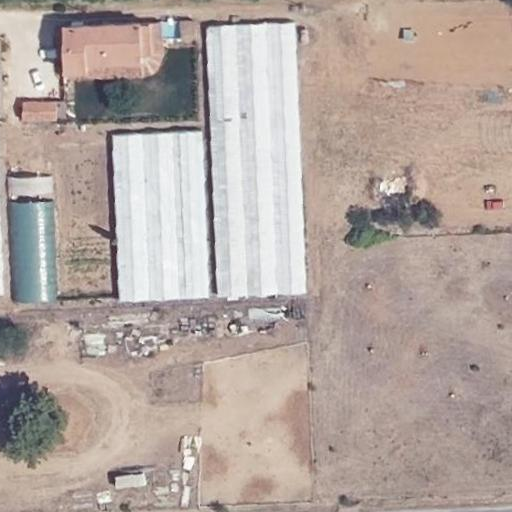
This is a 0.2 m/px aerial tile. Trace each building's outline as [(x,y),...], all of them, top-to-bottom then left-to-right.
[(198,37),(197,18),(183,19),(185,34),(185,38),(198,37)] [(153,19),(69,21),(70,67),(88,66),(87,60),(143,59),(144,49),(152,49),(153,19)] [(164,58),(165,34),(165,19),(153,19),(152,49),(144,49),(143,59),(87,60),(88,66),(70,67),(70,77),(147,73),(157,66),(164,58)] [(308,289),(296,20),(212,23),(220,293),(308,289)] [(25,118),(42,118),(42,97),(24,97),(25,115),(25,118)] [(56,117),(56,97),(42,97),(42,118),(56,117)] [(122,296),(211,294),(205,129),(117,132),(122,296)] [(5,161),(50,162),(50,133),(5,132),(5,161)] [(57,132),(57,158),(102,158),(101,132),(57,132)] [(50,174),(3,174),(3,195),(50,195),(50,174)] [(59,208),(105,204),(104,180),(57,184),(59,208)] [(60,215),(61,253),(107,252),(106,214),(60,215)] [(108,298),(108,271),(62,272),(62,299),(108,298)] [(56,299),(56,272),(10,273),(10,300),(56,299)]
